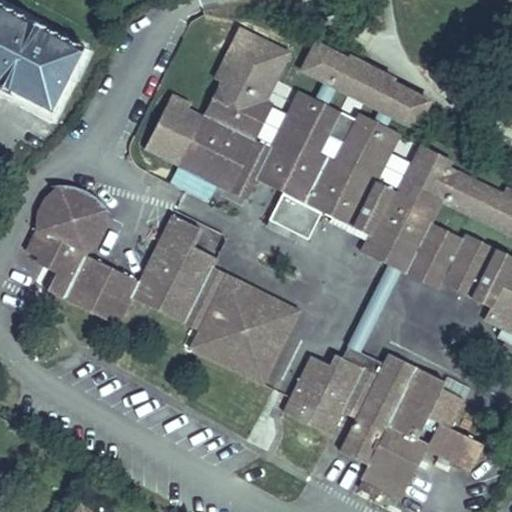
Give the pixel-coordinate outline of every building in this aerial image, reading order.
[(86,44),(0,0),(0,82),(3,85),(52,111),(86,44)] [(202,116),(188,108),(190,104),(171,94),(143,150),(242,201),(254,179),(282,194),(269,219),(308,239),(320,215),(368,240),(360,254),(437,294),(442,284),(490,309),(484,321),(511,335),(511,191),(505,188),(502,194),(449,167),(451,163),(419,146),(396,192),(375,181),(398,138),(400,134),(359,112),(334,159),(318,151),(339,111),(299,90),(270,146),(252,137),(269,105),(264,102),(289,54),(239,28),(214,75),(222,79),(202,116)] [(431,99),(394,81),(395,77),(349,54),(347,58),(313,41),(298,71),(416,129),(431,99)] [(23,249),(26,251),(47,214),(72,228),(90,196),(83,192),(70,188),(54,183),(46,199),(31,231),(23,249)] [(47,214),(26,251),(56,266),(43,290),(119,327),(133,299),(196,331),(187,348),(264,384),(299,310),(263,293),(213,268),(218,257),(191,245),(200,227),(174,214),(142,281),(87,254),(92,239),(104,210),(98,204),(93,199),(90,196),(72,228),(47,214)] [(32,208),(31,231),(46,199),(39,196),(32,208)] [(104,219),(104,210),(92,239),(98,241),(103,230),(104,219)] [(201,229),(193,245),(215,255),(223,239),(201,229)] [(333,364),(312,355),(287,413),(337,438),(348,415),(362,422),(347,455),(368,465),(362,478),(402,498),(425,448),(470,469),(483,443),(453,429),(465,400),(442,389),(447,379),(391,352),(380,376),(337,355),(333,364)] [(112,511),(115,509),(92,492),(76,511),(112,511)]
